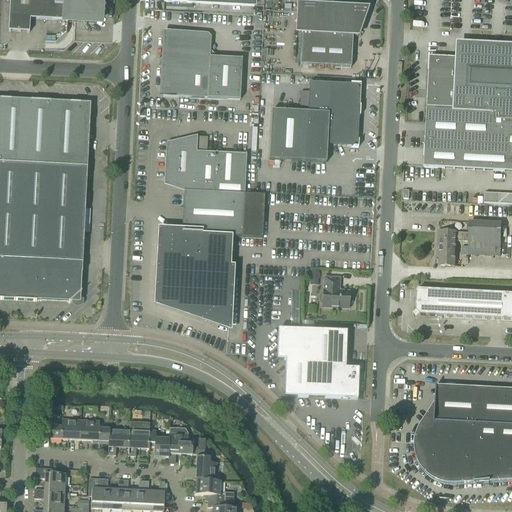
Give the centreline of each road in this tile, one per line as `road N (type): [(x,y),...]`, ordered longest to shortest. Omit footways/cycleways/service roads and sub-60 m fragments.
road 1 (unclassified): [(396,0),(381,347)]
road 2 (tertiary): [(390,511),(350,490),(218,370),(183,352),(114,339)]
road 3 (tertiary): [(113,357),(173,367),(220,387),(359,511)]
road 4 (unclassified): [(114,339),(127,74)]
road 5 (residential): [(183,511),(168,474),(97,471),(87,457),(19,454)]
road 6 (unknown): [(261,318),(359,321),(362,413)]
road 7 (unclassified): [(511,353),(381,347)]
road 8 (unclassified): [(127,74),(0,66)]
